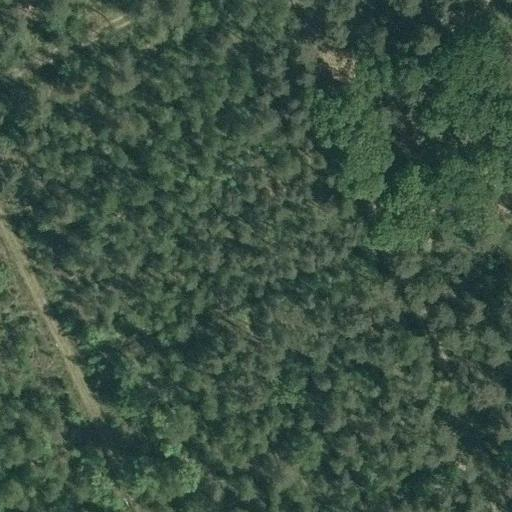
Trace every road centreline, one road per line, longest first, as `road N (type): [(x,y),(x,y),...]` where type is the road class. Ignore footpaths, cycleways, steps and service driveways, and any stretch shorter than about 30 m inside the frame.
road 1 (track): [(498,511),(296,0)]
road 2 (track): [(142,511),(0,215)]
road 3 (track): [(0,79),(166,0)]
